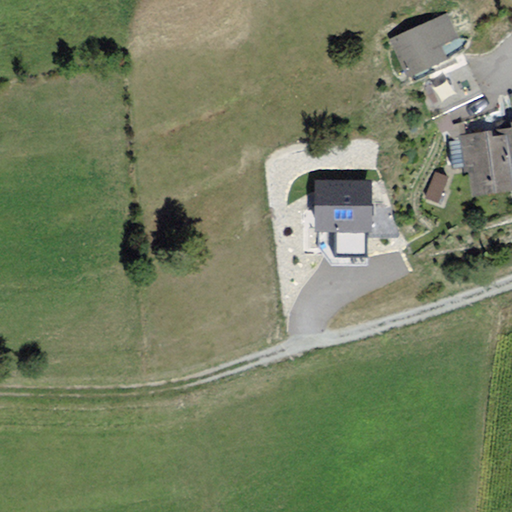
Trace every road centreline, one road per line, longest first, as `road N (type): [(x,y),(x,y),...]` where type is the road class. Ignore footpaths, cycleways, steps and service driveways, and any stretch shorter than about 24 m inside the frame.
road 1 (track): [(511,278),(272,357),(55,391),(0,389)]
road 2 (track): [(272,357),(379,265)]
